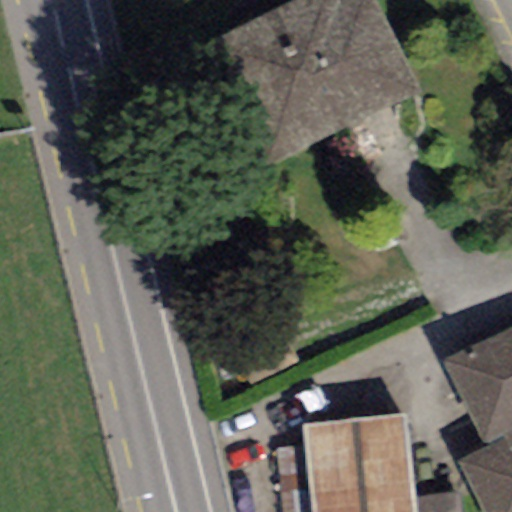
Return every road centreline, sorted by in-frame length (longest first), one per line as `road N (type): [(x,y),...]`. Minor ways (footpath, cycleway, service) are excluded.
road 1 (secondary): [(45,0),(172,511)]
road 2 (unknown): [(248,437),(511,301)]
